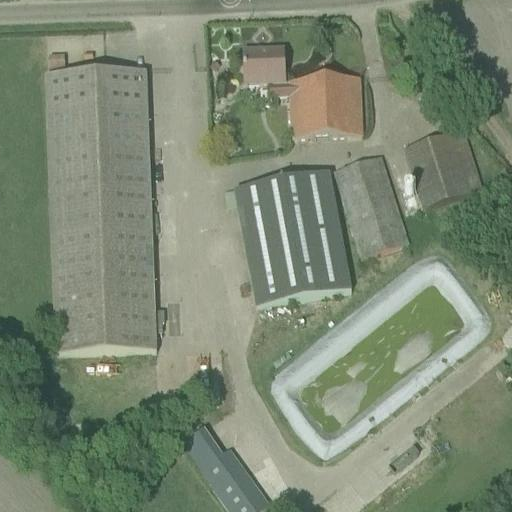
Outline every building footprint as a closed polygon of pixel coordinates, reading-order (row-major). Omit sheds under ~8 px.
[(242,56),(243,76),(243,86),(266,85),(267,101),(287,101),(289,143),(360,140),(358,84),(288,86),(288,88),(283,88),(282,54),(242,56)] [(44,81),(45,101),(54,359),(154,355),(144,78),(44,81)] [(422,215),(469,199),(450,140),(403,155),(422,215)] [(379,163),(360,169),(333,177),(361,264),(406,249),(379,163)] [(253,314),(351,295),(328,178),(231,196),(253,314)] [(225,511),(267,511),(268,511),(228,455),(220,461),(201,434),(180,449),(225,511)]
